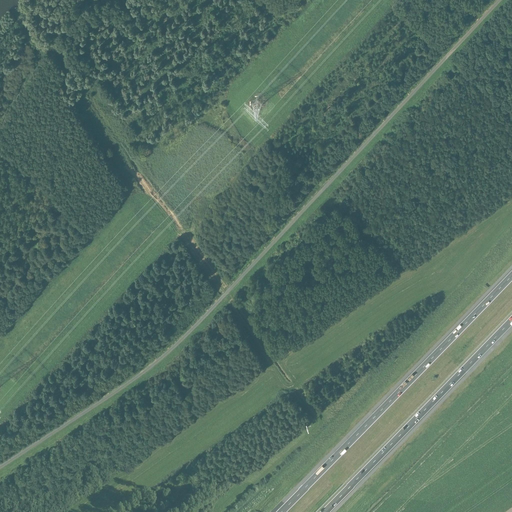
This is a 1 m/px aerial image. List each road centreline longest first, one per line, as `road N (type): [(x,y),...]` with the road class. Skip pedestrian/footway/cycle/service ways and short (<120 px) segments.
road 1 (unclassified): [(0,467),(180,341),(500,0)]
road 2 (motorway): [(511,275),(281,511)]
road 3 (motorway): [(325,511),(511,320)]
